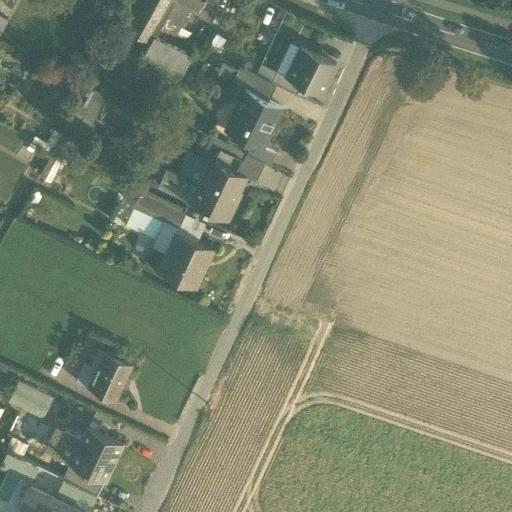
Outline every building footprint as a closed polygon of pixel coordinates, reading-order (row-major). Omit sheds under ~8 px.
[(136,0),(124,25),(151,39),(154,32),(156,33),(174,0),(136,0)] [(189,9),(193,2),(190,0),(174,0),(156,33),(170,41),(174,34),(176,35),(189,9)] [(251,58),(266,25),(270,16),(245,5),(226,46),(251,58)] [(201,16),(189,9),(176,35),(187,41),(201,16)] [(0,30),(8,17),(0,12),(0,30)] [(266,25),(251,58),(261,63),(277,30),(266,25)] [(170,41),(156,33),(154,32),(151,39),(143,54),(181,75),(193,53),(170,41)] [(228,39),(216,32),(209,45),(221,52),(228,39)] [(291,41),(277,70),(287,75),(302,47),(291,41)] [(302,82),(322,92),(336,64),(302,47),(287,75),(302,82)] [(234,78),(238,69),(223,62),(218,70),(234,78)] [(271,81),(277,70),(262,63),(256,74),(269,80),(271,81)] [(234,78),(263,92),(269,80),(256,74),(239,66),(238,69),(234,78)] [(297,93),(302,82),(287,75),(287,76),(277,70),(271,81),(297,93)] [(74,108),(94,118),(105,92),(87,84),(74,108)] [(254,142),(262,146),(262,145),(282,106),(246,88),(226,128),(254,142)] [(94,118),(74,108),(50,153),(74,164),(94,118)] [(212,159),(232,168),(241,149),(213,135),(203,155),(202,156),(211,160),(212,159)] [(265,161),(269,162),(274,151),(262,145),(262,146),(254,142),(249,153),(265,161)] [(249,153),(241,149),(232,168),(245,175),(256,179),(265,161),(249,153)] [(172,192),(191,201),(211,160),(202,156),(203,155),(192,150),(180,174),(172,192)] [(51,182),(62,160),(51,155),(40,176),(51,182)] [(212,159),(211,160),(191,201),(194,202),(193,205),(197,207),(198,204),(227,218),(235,201),(233,200),(245,175),(232,168),(212,159)] [(162,187),(172,192),(180,174),(170,169),(162,187)] [(129,174),(124,186),(140,194),(145,195),(150,184),(129,174)] [(152,216),(158,202),(145,195),(140,194),(134,207),(152,216)] [(177,227),(178,227),(184,213),(176,210),(158,202),(152,216),(164,221),(177,227)] [(152,216),(134,207),(126,225),(156,239),(164,221),(152,216)] [(206,223),(184,213),(178,227),(177,227),(176,228),(199,239),(206,223)] [(152,246),(165,252),(176,228),(177,227),(164,221),(156,239),(152,246)] [(156,270),(194,288),(214,246),(199,239),(176,228),(165,252),(156,270)] [(165,252),(152,246),(144,264),(156,270),(165,252)] [(34,331),(15,322),(1,352),(20,361),(34,331)] [(59,326),(41,364),(56,371),(75,333),(59,326)] [(89,386),(116,399),(133,364),(106,351),(98,367),(89,386)] [(89,386),(98,367),(84,360),(74,379),(89,386)] [(54,397),(18,380),(8,401),(43,418),(54,397)] [(56,424),(45,449),(54,453),(65,428),(56,424)] [(71,463),(105,479),(123,441),(89,425),(84,436),(71,462),(71,463)] [(53,454),(71,462),(84,436),(66,428),(65,428),(54,453),(53,454)] [(28,443),(12,436),(6,450),(22,457),(28,443)] [(64,478),(97,494),(105,479),(71,463),(64,478)] [(56,495),(90,511),(97,494),(64,478),(63,477),(56,495)] [(88,511),(90,511),(56,495),(30,482),(17,508),(26,511),(88,511)]
